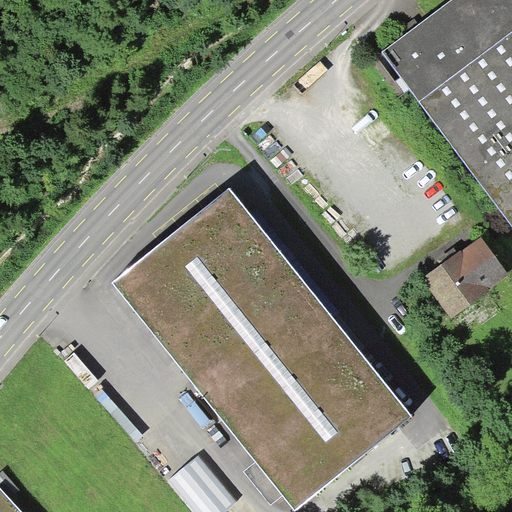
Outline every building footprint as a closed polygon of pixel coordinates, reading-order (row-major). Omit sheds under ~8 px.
[(511,0),(450,0),(381,52),(511,226),(511,0)] [(230,189),(112,283),(256,462),(282,496),(295,511),(413,416),(230,189)] [(441,264),(422,278),(452,318),(490,290),(490,289),(510,275),(481,237),(462,251),(462,250),(457,253),(441,264)] [(441,264),(457,253),(453,248),(438,259),(441,264)] [(200,454),(168,480),(195,511),(224,511),(238,500),(200,454)] [(282,496),(256,462),(244,471),(271,505),(282,496)] [(24,511),(0,486),(0,511),(24,511)]
